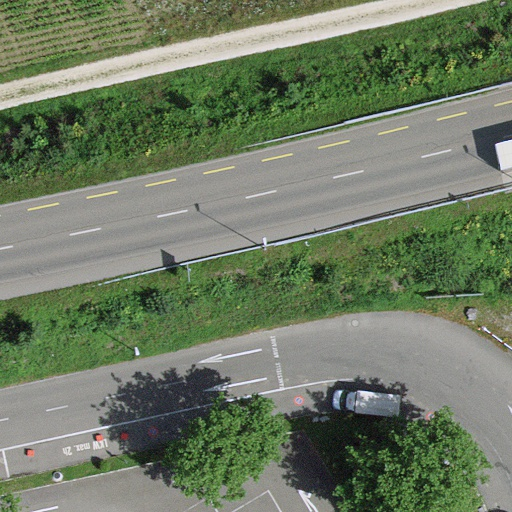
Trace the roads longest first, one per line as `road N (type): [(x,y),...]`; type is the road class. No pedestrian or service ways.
road 1 (unclassified): [(511,398),(468,364),(414,345),(370,346),(0,417)]
road 2 (secondary): [(0,250),(511,134)]
road 3 (track): [(0,98),(435,0)]
